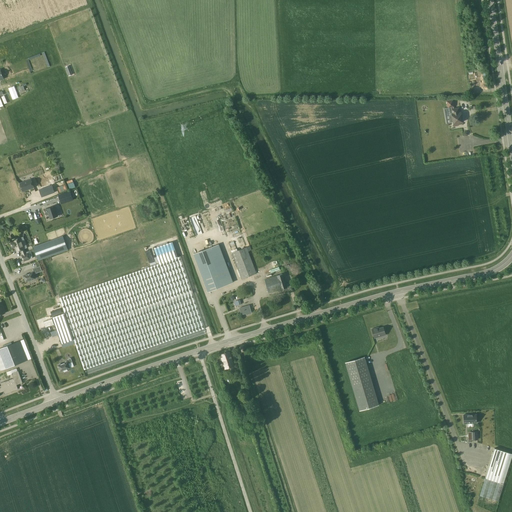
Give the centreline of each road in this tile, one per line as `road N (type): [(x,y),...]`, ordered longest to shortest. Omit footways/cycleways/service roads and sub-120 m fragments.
road 1 (tertiary): [(55,401),(301,319),(488,272),(511,256)]
road 2 (unclassified): [(55,401),(0,256)]
road 3 (tertiary): [(511,147),(490,0)]
